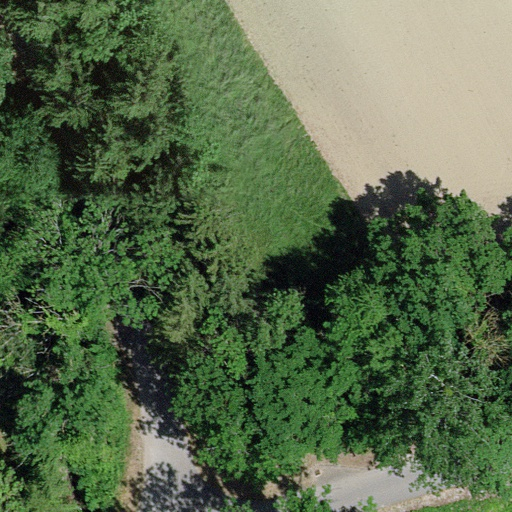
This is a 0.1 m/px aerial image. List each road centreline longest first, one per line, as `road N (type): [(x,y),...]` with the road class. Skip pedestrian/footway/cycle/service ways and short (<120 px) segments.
road 1 (track): [(166,511),(178,469),(64,125),(8,0)]
road 2 (track): [(309,511),(511,459)]
